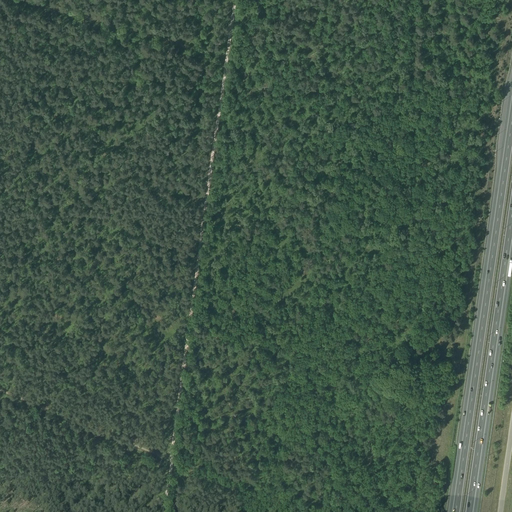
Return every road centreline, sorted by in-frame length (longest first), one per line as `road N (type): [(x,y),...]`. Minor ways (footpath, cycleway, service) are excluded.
road 1 (track): [(169,458),(234,0)]
road 2 (motorway): [(511,106),(454,511)]
road 3 (motorway): [(470,511),(511,225)]
road 4 (track): [(169,458),(0,391)]
